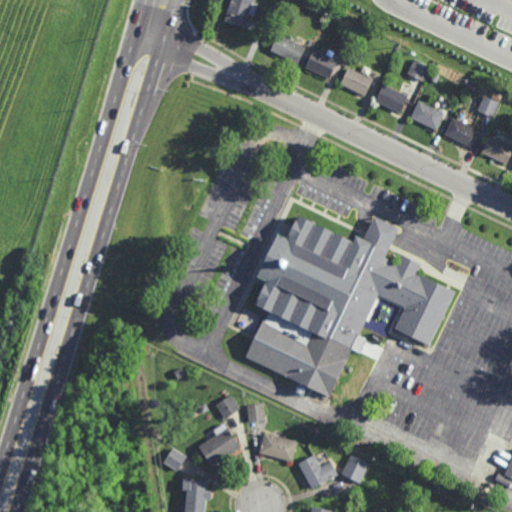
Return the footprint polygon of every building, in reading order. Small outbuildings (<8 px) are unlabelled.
[(255,14),(250,12),(246,25),(225,19),(231,0),(256,0),(259,1),(255,14)] [(357,28),(349,25),(351,20),(359,23),(357,28)] [(299,61),(271,48),(279,31),(307,45),(299,61)] [(361,55),(355,51),(357,46),(363,50),(361,55)] [(331,77),(307,65),(315,47),(339,58),(331,77)] [(423,80),(408,72),(415,57),(431,65),(423,80)] [(368,75),(369,74),(375,77),(366,95),(341,83),(349,66),(368,75)] [(437,82),(431,80),(433,73),(440,76),(437,82)] [(474,92),(465,86),(468,81),(477,87),(474,92)] [(403,92),(403,91),(410,94),(402,112),(376,100),(384,83),(403,92)] [(494,116),(479,109),(485,94),(501,101),(494,116)] [(439,109),(440,108),(445,110),(444,111),(446,112),(438,129),(412,116),(420,99),(439,109)] [(475,120),(470,117),(473,110),(479,113),(475,120)] [(472,145),(446,133),(454,116),(479,129),(472,145)] [(506,142),(507,141),(510,143),(511,144),(511,154),(508,163),(483,151),(491,134),(506,142)] [(355,241),(358,235),(365,238),(376,215),(400,227),(386,257),(395,261),(394,262),(398,264),(403,254),(422,263),(417,273),(421,275),(422,274),(457,291),(431,345),(396,328),(407,306),(380,294),(331,396),(248,357),(266,318),(267,319),(272,309),(260,304),(271,279),(262,274),(281,233),(290,238),(302,213),(336,229),(335,231),(355,241)] [(179,378),(175,371),(182,367),(186,374),(179,378)] [(226,418),(217,404),(232,394),(241,408),(226,418)] [(203,413),(199,406),(206,402),(210,409),(203,413)] [(250,422),(248,404),(265,402),(267,419),(250,422)] [(228,428),(229,427),(242,447),(214,466),(200,446),(218,434),(215,430),(224,423),(228,428)] [(293,461),(260,452),(266,432),(299,441),(293,461)] [(179,471),(165,462),(174,448),(188,456),(179,471)] [(323,466),(331,461),(339,475),(314,489),(300,463),(316,454),(323,466)] [(361,483),(343,474),(352,454),(371,463),(361,483)] [(511,480),(511,485),(511,487),(496,480),(499,474),(511,480)] [(213,500),(208,499),(207,511),(187,511),(188,490),(184,490),(185,479),(209,480),(208,491),(213,491),(213,500)]
